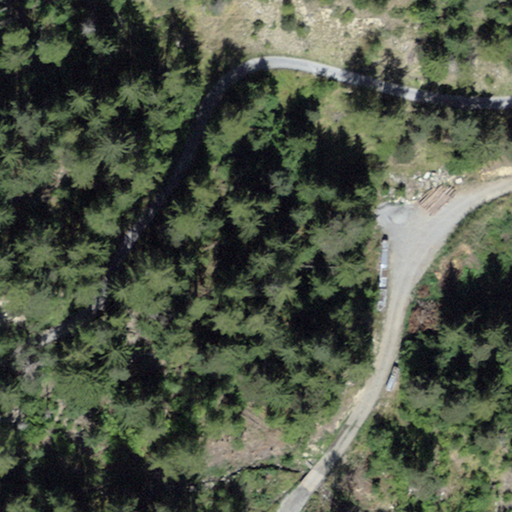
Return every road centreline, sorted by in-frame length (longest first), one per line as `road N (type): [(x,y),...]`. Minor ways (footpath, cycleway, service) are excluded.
road 1 (track): [(511,183),(457,210),(425,245),(372,391),(290,511)]
road 2 (track): [(0,366),(79,313),(239,80)]
road 3 (track): [(511,103),(446,101),(330,69),(278,64),(239,80)]
